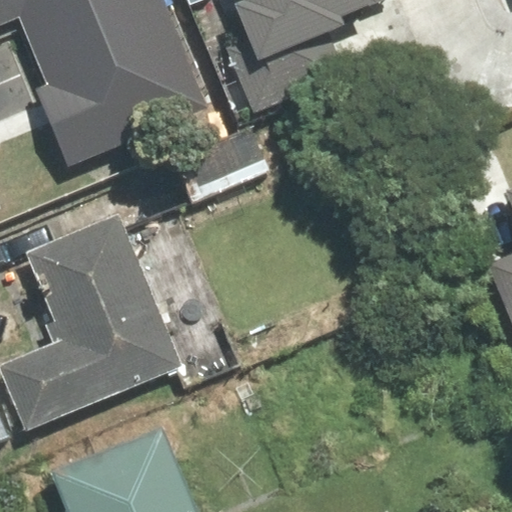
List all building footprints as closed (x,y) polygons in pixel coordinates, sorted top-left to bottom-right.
[(0,0),(0,30),(5,29),(57,183),(205,133),(159,0),(0,0)] [(223,33),(256,112),(343,77),(326,33),(345,25),(342,16),(375,2),(374,0),(244,0),(235,4),(243,25),(223,33)] [(0,89),(0,126),(14,120),(0,89)] [(511,189),(510,190),(511,194),(511,258),(495,265),(511,308),(511,189)] [(182,360),(138,225),(46,254),(70,327),(10,346),(30,408),(182,360)] [(0,389),(0,431),(15,426),(0,389)] [(213,511),(177,422),(68,466),(86,511),(213,511)]
